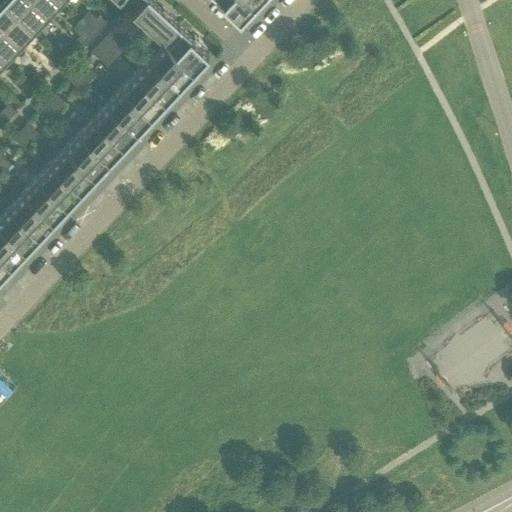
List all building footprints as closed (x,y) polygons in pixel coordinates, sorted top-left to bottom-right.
[(0,26),(20,47),(35,31),(1,0),(0,1),(0,26)] [(1,0),(35,31),(49,16),(31,0),(1,0)] [(31,0),(49,16),(63,2),(60,0),(31,0)] [(145,0),(133,13),(163,41),(163,40),(178,24),(152,0),(145,0)] [(251,0),(220,0),(241,19),(247,14),(249,16),(258,6),(251,0)] [(89,10),(81,18),(88,25),(96,16),(89,10)] [(99,13),(96,16),(88,25),(96,33),(107,21),(99,13)] [(73,27),(80,33),(88,25),(81,18),(73,27)] [(209,53),(178,24),(163,40),(197,71),(206,61),(205,60),(205,61),(203,59),(209,53)] [(88,25),(80,33),(77,37),(85,44),(96,33),(88,25)] [(0,54),(7,61),(20,47),(0,26),(0,54)] [(113,27),(102,38),(111,47),(122,35),(113,27)] [(122,35),(111,47),(120,55),(131,43),(122,35)] [(91,50),(100,58),(111,47),(102,38),(91,50)] [(163,41),(150,55),(181,84),(186,78),(187,80),(188,81),(197,71),(163,40),(163,41)] [(64,43),(56,51),(64,58),(72,50),(64,43)] [(111,47),(100,58),(109,67),(120,55),(111,47)] [(64,58),(56,51),(48,59),(56,67),(64,58)] [(150,55),(136,70),(169,101),(178,91),(178,90),(177,91),(175,89),(181,84),(150,55)] [(83,62),(76,69),(89,81),(95,74),(83,62)] [(89,81),(76,69),(69,77),(82,89),(89,81)] [(136,70),(122,85),(153,114),(158,108),(159,110),(160,111),(169,101),(136,70)] [(36,73),(28,81),(36,88),(44,80),(36,73)] [(36,88),(28,81),(20,89),(28,97),(36,88)] [(122,85),(108,99),(141,131),(151,121),(150,120),(149,120),(148,119),(153,114),(122,85)] [(55,92),(48,99),(61,111),(67,104),(55,92)] [(61,111),(48,99),(41,107),(54,118),(61,111)] [(108,99),(94,114),(125,143),(130,138),(132,139),(131,140),(132,141),(141,131),(108,99)] [(8,103),(0,110),(0,111),(8,118),(16,110),(8,103)] [(94,114),(80,129),(113,161),(123,151),(122,150),(121,150),(120,149),(125,143),(94,114)] [(26,122),(20,129),(32,141),(39,134),(26,122)] [(32,141),(20,129),(13,137),(25,149),(32,141)] [(80,129),(66,145),(96,173),(102,168),(103,170),(104,171),(113,161),(80,129)] [(66,145),(52,159),(85,191),(94,181),(93,180),(91,179),(96,173),(66,145)] [(0,153),(0,166),(4,171),(11,164),(0,153)] [(52,159),(38,174),(69,203),(74,198),(75,199),(75,200),(76,201),(85,191),(52,159)] [(38,174),(24,189),(57,221),(66,211),(65,210),(63,209),(69,203),(38,174)] [(24,189),(10,204),(41,233),(46,228),(47,229),(47,230),(48,230),(57,221),(24,189)] [(10,204),(0,214),(0,222),(29,250),(39,240),(38,239),(37,240),(36,238),(41,233),(10,204)] [(0,222),(0,250),(13,263),(18,257),(19,259),(20,260),(29,250),(0,222)] [(0,250),(0,278),(1,280),(11,270),(10,269),(9,270),(8,268),(13,263),(0,250)]
